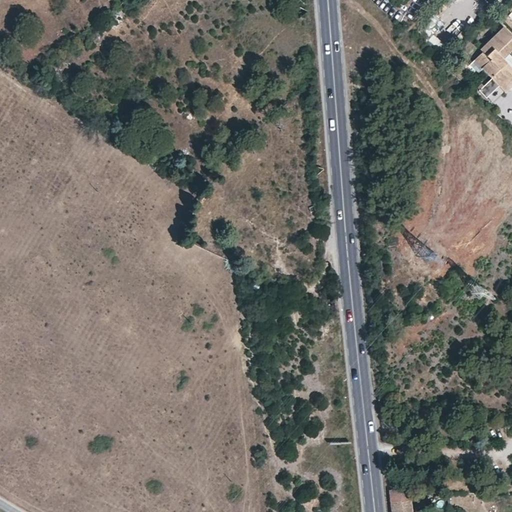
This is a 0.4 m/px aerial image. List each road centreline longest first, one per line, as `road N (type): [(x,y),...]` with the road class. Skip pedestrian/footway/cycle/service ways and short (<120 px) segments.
road 1 (trunk): [(399,511),(347,125),(340,0)]
road 2 (primary): [(328,0),(375,511)]
road 3 (trunk): [(307,0),(336,511)]
